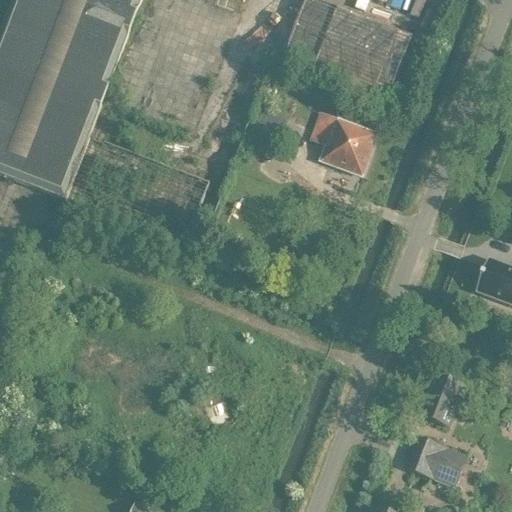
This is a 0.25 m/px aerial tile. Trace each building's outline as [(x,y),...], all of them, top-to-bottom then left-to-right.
[(211,183),(90,137),(99,113),(142,0),(13,0),(0,36),(0,177),(66,203),(65,204),(185,251),(211,183)] [(305,0),(282,63),(387,102),(398,75),(405,55),(419,60),(424,46),(410,41),(411,40),(305,0)] [(257,141),(278,147),(290,118),(268,110),(257,141)] [(360,178),(376,136),(320,116),(311,143),(325,150),(320,164),(360,178)] [(488,260),(476,293),(511,306),(511,269),(489,261),(488,260)] [(453,428),(468,388),(433,377),(420,417),(453,428)] [(234,422),(222,388),(200,397),(211,429),(234,422)] [(181,411),(177,430),(201,435),(205,416),(181,411)] [(414,453),(439,463),(463,472),(468,458),(418,440),(414,453)] [(439,463),(414,453),(408,471),(457,487),(463,472),(439,463)]
